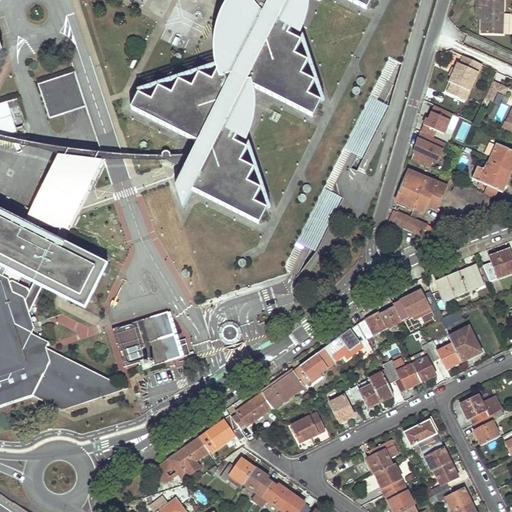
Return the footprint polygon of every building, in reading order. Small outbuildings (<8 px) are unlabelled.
[(241,0),(250,4),(244,16),(233,7),(229,12),(226,18),(222,25),(219,32),(217,40),(216,47),(216,51),(216,60),(217,65),(217,70),(211,82),(197,75),(190,89),(177,82),(170,96),(157,89),(150,103),(136,96),(128,111),(196,146),(190,157),(170,156),(168,152),(161,155),(163,161),(167,161),(183,171),(173,189),(181,214),(191,193),(258,226),(266,212),(252,205),(259,191),(245,185),(252,171),(239,165),(245,151),(233,144),(237,135),(242,137),(244,133),(247,125),(248,118),(249,111),(250,103),(249,93),(249,88),(312,120),(320,104),(307,98),(314,84),(300,77),(307,64),(294,56),(300,43),(288,36),(292,27),(296,29),(298,26),(300,19),(302,14),(304,6),(304,0),(342,0),(366,11),(371,0),(241,0)] [(502,33),(503,0),(476,0),(476,16),(483,16),(483,22),(482,33),(502,33)] [(143,47),(140,46),(129,69),(131,71),(143,47)] [(482,65),(463,56),(460,64),(451,83),(446,92),(465,101),(482,65)] [(396,62),(388,58),(284,268),(287,276),(303,245),(317,252),(343,198),(332,192),(352,152),(364,158),(389,107),(378,101),(396,62)] [(451,83),(460,64),(457,63),(455,69),(452,68),(449,75),(451,76),(448,82),(451,83)] [(85,107),(74,72),(37,85),(49,119),(85,107)] [(508,87),(493,81),(486,99),(493,102),(497,91),(505,95),(508,87)] [(7,103),(0,104),(0,134),(16,129),(7,103)] [(447,128),(453,131),(459,118),(453,115),(447,128)] [(439,124),(426,119),(420,132),(433,138),(439,124)] [(24,131),(23,126),(16,129),(0,134),(0,145),(19,139),(24,131)] [(433,138),(420,132),(411,161),(440,174),(441,174),(444,166),(436,162),(439,155),(430,150),(433,138)] [(511,150),(497,144),(489,163),(511,174),(511,171),(511,150)] [(62,156),(43,176),(30,200),(13,205),(0,198),(0,210),(31,226),(62,156)] [(7,269),(21,277),(34,284),(43,288),(85,309),(108,264),(65,242),(106,160),(62,156),(31,226),(0,210),(0,265),(1,266),(7,269)] [(477,168),(472,179),(499,191),(503,181),(507,182),(511,174),(489,163),(488,163),(484,171),(477,168)] [(409,172),(396,202),(414,210),(419,212),(424,214),(428,205),(438,209),(445,191),(429,184),(430,181),(424,178),(423,181),(417,179),(418,175),(409,172)] [(440,174),(438,180),(448,184),(450,178),(441,174),(440,174)] [(447,187),(430,181),(429,184),(445,191),(447,187)] [(507,182),(503,181),(499,191),(502,193),(507,182)] [(452,192),(478,210),(486,196),(457,182),(452,192)] [(419,212),(414,210),(411,216),(416,219),(419,212)] [(394,212),(388,225),(400,229),(401,228),(422,237),(424,232),(435,237),(437,231),(394,212)] [(492,267),(485,270),(489,282),(511,273),(511,254),(510,249),(497,254),(489,257),(491,263),(492,267)] [(438,283),(446,301),(465,292),(466,293),(483,286),(474,266),(453,276),(438,283)] [(21,277),(7,269),(3,277),(0,275),(0,406),(33,396),(50,362),(47,348),(50,342),(32,335),(34,329),(29,314),(26,302),(24,298),(13,292),(21,277)] [(43,288),(34,284),(26,302),(29,314),(43,288)] [(394,305),(394,307),(402,321),(412,316),(414,320),(421,316),(419,313),(429,308),(430,310),(438,306),(431,292),(423,295),(421,291),(410,297),(411,300),(408,302),(406,299),(394,305)] [(375,315),(357,325),(367,340),(402,322),(402,321),(394,307),(377,316),(375,315)] [(178,341),(169,312),(113,328),(124,366),(149,359),(151,366),(183,356),(190,354),(185,339),(178,341)] [(459,313),(441,318),(443,326),(461,321),(459,313)] [(240,330),(238,327),(236,325),(234,323),(230,322),(226,323),(222,324),(219,327),(218,331),(217,334),(218,338),(220,341),(223,344),(226,345),(230,345),(233,345),(237,342),(239,339),(240,336),(241,333),(240,330)] [(341,337),(325,348),(335,362),(344,356),(360,344),(362,347),(369,344),(367,340),(357,325),(341,337)] [(469,328),(449,338),(452,345),(461,362),(481,352),(469,328)] [(438,352),(433,342),(427,345),(430,350),(435,361),(441,358),(445,367),(453,363),(454,366),(461,362),(452,345),(438,352)] [(362,347),(360,344),(344,356),(346,358),(362,347)] [(128,388),(47,348),(50,362),(33,396),(62,410),(128,388)] [(304,385),(304,386),(336,363),(335,362),(325,348),(306,362),(294,371),(304,385)] [(426,358),(412,366),(420,383),(428,379),(427,376),(434,373),(429,364),(435,361),(430,350),(423,353),(426,358)] [(392,361),(386,364),(395,382),(401,379),(405,387),(412,384),(413,386),(420,383),(412,366),(412,365),(405,368),(401,360),(394,364),(392,361)] [(369,380),(372,386),(380,403),(393,396),(388,385),(395,382),(386,364),(383,365),(385,370),(381,372),(381,374),(369,380)] [(274,386),(262,394),(272,408),(304,385),(294,371),(278,383),(280,386),(276,389),(274,386)] [(357,387),(349,391),(356,404),(363,400),(368,409),(380,403),(372,386),(359,392),(357,387)] [(344,397),(330,404),(340,423),(354,416),(350,407),(356,404),(349,391),(343,394),(344,397)] [(302,398),(305,403),(313,398),(309,393),(302,398)] [(238,415),(233,419),(241,431),(273,409),(272,408),(262,394),(247,404),(237,412),(238,415)] [(480,397),(462,406),(465,413),(468,412),(472,419),(475,425),(502,411),(496,399),(484,405),(480,397)] [(475,432),(482,447),(501,438),(494,423),(496,422),(495,420),(504,415),(502,411),(475,425),(478,431),(475,432)] [(317,414),(292,427),(301,443),(325,431),(317,414)] [(205,435),(199,439),(209,453),(234,435),(236,438),(238,442),(245,437),(241,431),(233,419),(231,417),(213,429),(215,431),(207,437),(205,435)] [(430,421),(405,434),(412,447),(416,445),(419,443),(423,452),(441,443),(436,433),(430,421)] [(178,454),(169,461),(178,474),(179,475),(182,473),(181,476),(188,478),(201,468),(196,462),(209,453),(199,439),(178,454)] [(369,459),(376,474),(393,465),(390,459),(400,454),(393,440),(369,452),(372,457),(369,459)] [(446,452),(441,443),(423,452),(434,472),(435,471),(451,463),(446,452)] [(434,472),(423,452),(420,453),(430,474),(434,472)] [(178,474),(169,461),(157,469),(166,482),(178,474)] [(228,467),(221,478),(226,482),(227,480),(230,476),(243,485),(244,485),(255,469),(248,464),(247,467),(240,462),(234,471),(228,467)] [(455,470),(451,463),(435,471),(442,485),(431,491),(429,487),(425,489),(430,499),(450,489),(447,483),(456,479),(453,472),(455,470)] [(393,465),(376,474),(382,485),(387,494),(405,485),(395,464),(393,465)] [(262,474),(255,469),(244,485),(257,494),(252,501),(257,505),(272,484),(267,480),(261,476),(262,474)] [(243,485),(230,476),(227,480),(240,489),(243,485)] [(257,505),(263,509),(268,501),(281,511),(292,495),(285,490),(284,492),(277,488),(272,484),(257,505)] [(405,485),(387,494),(392,505),(395,511),(402,511),(414,506),(415,506),(405,485)] [(453,495),(450,489),(430,499),(432,504),(439,501),(440,502),(441,502),(447,499),(452,509),(453,511),(454,511),(470,504),(467,500),(470,499),(465,489),(453,495)] [(201,491),(194,497),(202,506),(209,500),(201,491)] [(292,495),(281,511),(282,511),(300,511),(304,507),(297,502),(299,500),(292,495)] [(151,508),(153,511),(158,511),(169,505),(164,498),(151,508)] [(158,511),(186,511),(182,506),(176,499),(169,505),(158,511)] [(446,511),(452,509),(447,499),(441,502),(446,511)]
